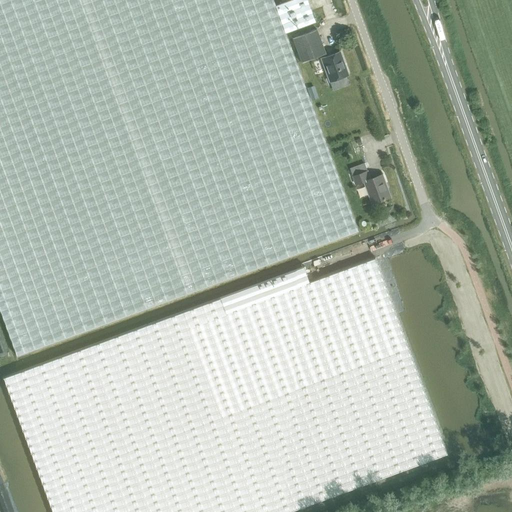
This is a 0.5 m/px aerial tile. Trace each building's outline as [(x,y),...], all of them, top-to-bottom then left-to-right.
[(0,0),(0,309),(17,355),(357,231),(285,33),(315,22),(307,0),(287,0),(275,5),(273,0),(0,0)] [(326,53),(317,29),(292,38),(301,62),(326,53)] [(340,51),(321,58),(330,81),(333,90),(349,84),(346,75),(341,62),(343,61),(340,51)] [(384,184),(386,183),(383,174),(371,179),(368,171),(353,177),(356,184),(365,181),(373,204),(389,198),(384,184)] [(343,252),(332,256),(334,260),(345,256),(343,252)] [(305,266),(3,377),(52,511),(288,511),(448,453),(376,257),(310,282),(305,266)]
